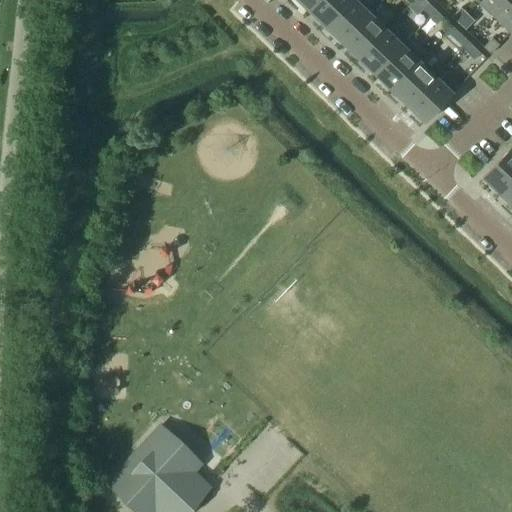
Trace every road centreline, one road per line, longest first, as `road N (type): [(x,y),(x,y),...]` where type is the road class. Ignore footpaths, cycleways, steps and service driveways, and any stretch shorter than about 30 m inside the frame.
road 1 (unclassified): [(0,254),(24,0)]
road 2 (residential): [(431,174),(249,0)]
